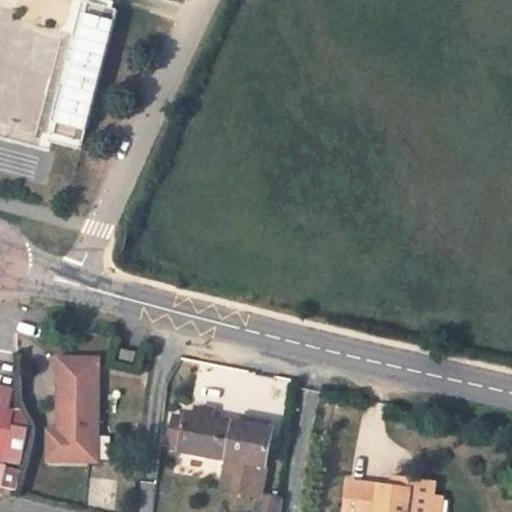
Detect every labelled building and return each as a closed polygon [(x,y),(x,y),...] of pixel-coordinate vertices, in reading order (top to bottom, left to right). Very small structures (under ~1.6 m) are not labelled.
[(114,9),(84,1),(50,121),(82,129),(114,9)] [(137,356),(121,354),(121,363),(135,364),(137,356)] [(59,432),(58,462),(98,463),(100,363),(60,362),(59,432)] [(0,429),(11,432),(8,423),(14,393),(0,390),(0,429)] [(199,406),(197,417),(213,420),(215,409),(199,406)] [(187,414),(186,419),(181,446),(180,452),(226,461),(221,490),(260,498),(272,431),(213,420),(197,417),(187,414)] [(168,443),(181,446),(186,419),(173,416),(168,443)] [(0,488),(0,489),(5,467),(0,465),(0,463),(4,464),(11,432),(0,429),(0,488)] [(49,432),(48,462),(58,462),(59,432),(49,432)] [(397,480),(396,490),(411,492),(412,482),(397,480)] [(396,490),(349,483),(345,511),(431,511),(433,498),(435,484),(412,482),(411,492),(396,490)] [(280,511),(282,498),(269,496),(256,504),(255,511),(280,511)] [(441,511),(443,500),(433,498),(431,511),(441,511)]
